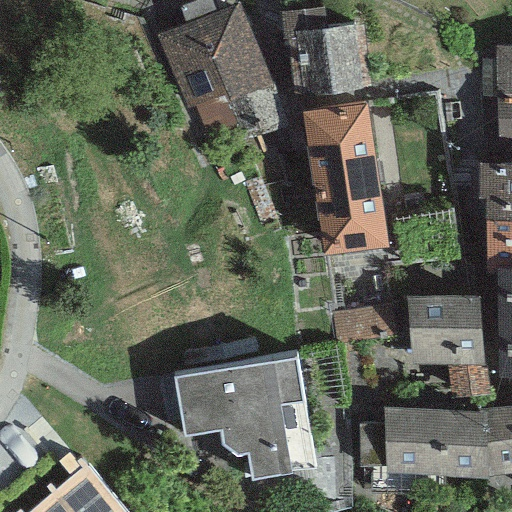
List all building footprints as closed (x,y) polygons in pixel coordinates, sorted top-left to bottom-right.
[(289,123),(237,0),(234,0),(156,32),(186,106),(224,90),(245,141),(289,123)] [(362,18),(315,24),(312,3),(280,6),(283,27),(279,28),(287,92),(369,82),(362,18)] [(511,42),(495,43),(497,149),(511,148),(511,42)] [(366,96),(301,106),(323,249),(388,239),(366,96)] [(511,155),(477,156),(477,193),(484,193),(485,214),(511,214),(511,155)] [(511,214),(485,214),(485,269),(495,268),(495,261),(511,261),(511,214)] [(511,261),(495,261),(495,268),(496,290),(496,344),(497,372),(511,372),(511,261)] [(496,290),(407,292),(408,361),(446,360),(446,379),(484,378),(484,344),(496,344),(496,290)] [(392,300),(330,312),(336,344),(398,331),(392,300)] [(314,464),(296,351),(174,372),(184,431),(219,426),(221,440),(236,451),(247,450),(251,476),(314,464)] [(511,401),(486,404),(489,472),(511,468),(511,401)] [(486,404),(382,403),(384,421),(358,421),(359,463),(384,462),(384,471),(489,472),(486,404)] [(124,511),(85,464),(27,511),(124,511)]
